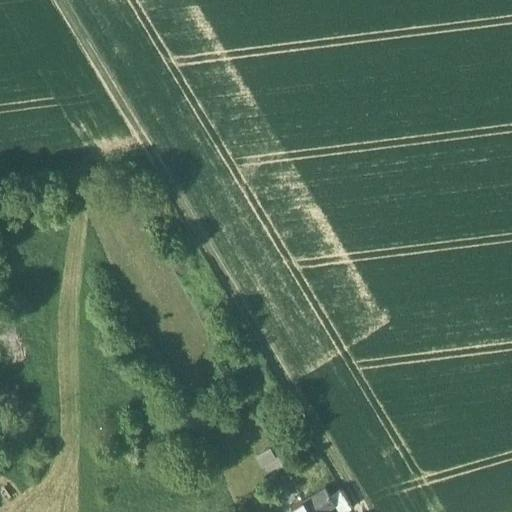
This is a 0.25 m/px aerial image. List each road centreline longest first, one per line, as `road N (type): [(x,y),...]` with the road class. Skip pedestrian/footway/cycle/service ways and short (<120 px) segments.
road 1 (track): [(60,0),(365,511)]
road 2 (track): [(153,155),(0,176)]
